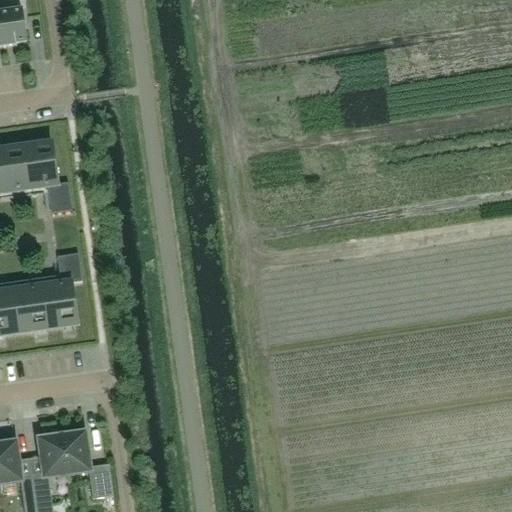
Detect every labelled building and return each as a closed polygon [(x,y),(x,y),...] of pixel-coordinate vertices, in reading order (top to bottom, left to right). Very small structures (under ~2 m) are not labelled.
[(0,12),(0,14),(4,46),(5,49),(16,48),(16,44),(27,43),(22,9),(0,12)] [(0,195),(48,188),(51,215),(73,212),(69,184),(58,186),(52,144),(0,151),(0,195)] [(0,337),(78,326),(75,306),(72,285),(83,283),(79,256),(57,259),(61,285),(0,294),(0,337)] [(85,435),(62,438),(67,476),(89,473),(93,501),(114,498),(109,466),(89,469),(85,435)] [(39,441),(45,479),(67,476),(62,438),(39,441)] [(16,444),(0,446),(0,485),(21,483),(16,444)] [(33,487),(36,511),(53,511),(50,485),(33,487)] [(36,511),(33,487),(21,489),(24,511),(36,511)]
